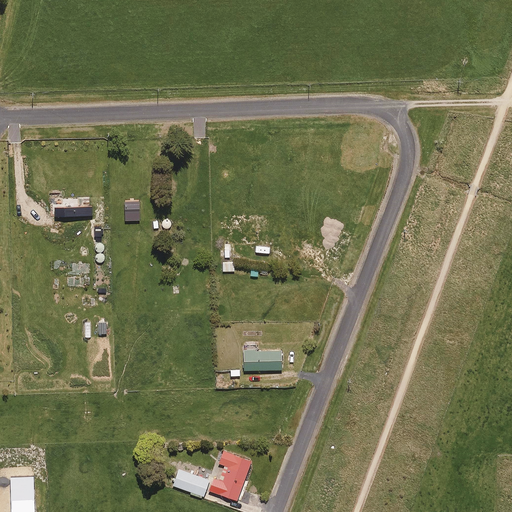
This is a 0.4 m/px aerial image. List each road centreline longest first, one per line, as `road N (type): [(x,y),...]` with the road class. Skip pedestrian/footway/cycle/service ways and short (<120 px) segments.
road 1 (residential): [(0,115),(345,104),(387,111),(402,126),(404,179),(277,511)]
road 2 (track): [(387,111),(511,101)]
